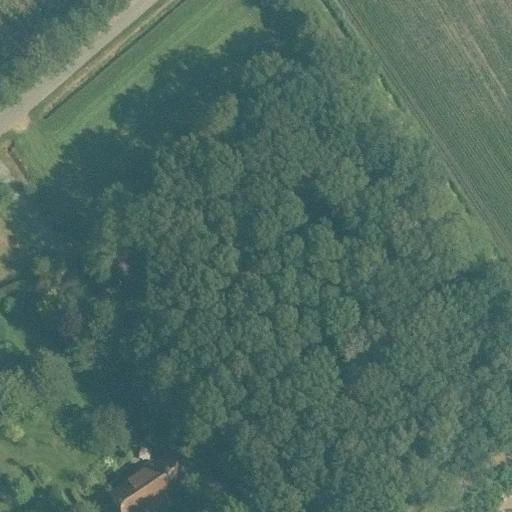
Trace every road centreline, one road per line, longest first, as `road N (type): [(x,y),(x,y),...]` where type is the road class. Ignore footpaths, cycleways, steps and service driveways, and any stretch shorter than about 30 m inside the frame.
road 1 (track): [(307,0),(511,304)]
road 2 (unclassified): [(0,126),(147,0)]
